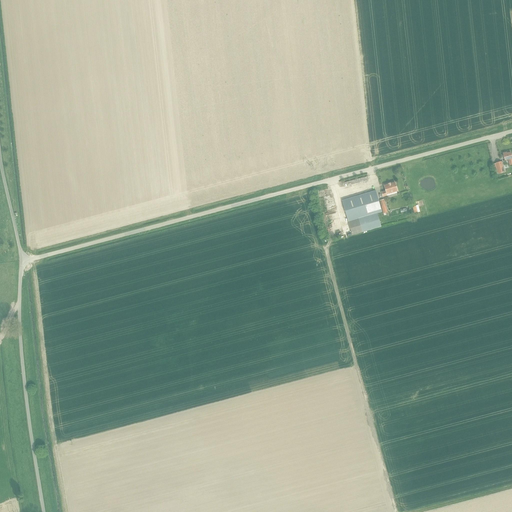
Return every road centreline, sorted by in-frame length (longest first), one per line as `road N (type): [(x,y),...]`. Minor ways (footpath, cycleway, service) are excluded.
road 1 (unclassified): [(21,261),(511,131)]
road 2 (unclassified): [(44,511),(21,346),(21,261)]
